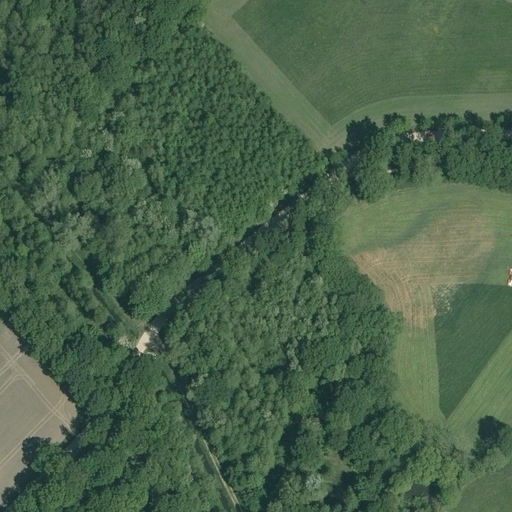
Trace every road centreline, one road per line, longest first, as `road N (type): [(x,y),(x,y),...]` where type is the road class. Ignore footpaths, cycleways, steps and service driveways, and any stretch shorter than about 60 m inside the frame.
road 1 (track): [(153,325),(365,151),(408,137),(511,133)]
road 2 (track): [(10,511),(98,419),(153,325)]
